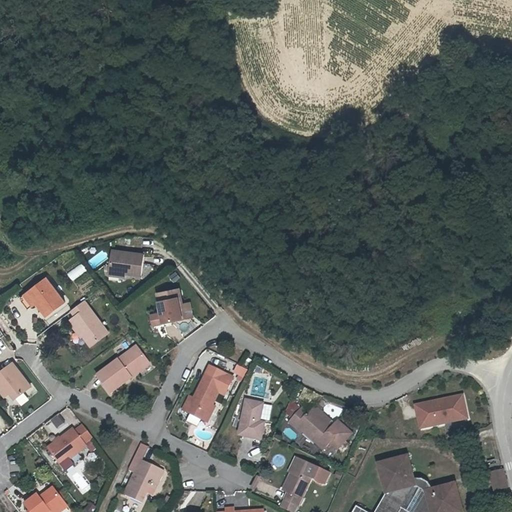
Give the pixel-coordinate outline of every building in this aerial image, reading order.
[(109,271),(125,273),(140,275),(142,254),(112,250),(109,271)] [(82,264),(70,272),(74,279),(86,272),(82,264)] [(24,299),(32,309),(37,306),(47,319),(65,304),(46,282),(24,299)] [(186,319),(186,318),(185,312),(192,311),(190,303),(183,305),(178,290),(157,294),(162,313),(165,323),(175,321),(184,319),(186,319)] [(27,313),(32,309),(24,299),(19,303),(27,313)] [(74,321),(70,324),(91,349),(109,335),(83,304),(69,315),(74,321)] [(162,313),(152,315),(155,325),(165,323),(162,313)] [(176,327),(175,321),(165,323),(166,329),(176,327)] [(511,328),(507,325),(502,333),(506,336),(511,328)] [(109,396),(130,380),(127,376),(143,362),(132,349),(96,379),(109,396)] [(147,367),(143,362),(127,376),(130,380),(147,367)] [(238,364),(232,375),(243,381),(249,370),(238,364)] [(0,388),(3,386),(12,395),(15,400),(30,388),(11,365),(2,373),(0,371),(0,388)] [(184,410),(205,420),(213,403),(219,391),(225,394),(233,376),(210,365),(192,402),(189,401),(184,410)] [(0,393),(6,400),(12,395),(3,386),(0,388),(0,393)] [(463,415),(459,398),(421,408),(424,425),(463,415)] [(262,404),(246,401),(240,436),(261,439),(263,423),(260,422),(262,404)] [(213,403),(205,420),(211,423),(219,405),(213,403)] [(316,407),(313,411),(330,426),(333,422),(316,407)] [(331,444),(338,451),(352,435),(338,422),(333,428),(331,430),(328,428),(330,426),(313,411),(308,415),(301,410),(288,425),(295,432),(298,429),(307,438),(324,452),(331,444)] [(47,447),(49,449),(59,461),(60,463),(68,456),(70,459),(86,445),(85,442),(92,436),(81,424),(73,431),(71,427),(47,447)] [(305,440),(307,438),(298,429),(295,432),(305,440)] [(128,472),(136,476),(143,459),(144,459),(148,449),(140,445),(128,472)] [(59,461),(49,449),(44,453),(54,465),(59,461)] [(60,463),(65,469),(73,462),(70,459),(68,456),(60,463)] [(288,472),(289,473),(296,476),(289,493),(286,500),(298,505),(299,504),(301,504),(304,498),(302,497),(310,477),(313,478),(313,479),(315,480),(318,482),(321,482),(322,483),(324,483),(329,472),(294,457),(288,472)] [(144,504),(151,487),(153,483),(156,484),(162,468),(144,459),(143,459),(136,476),(127,496),(144,504)] [(399,511),(401,509),(405,511),(461,511),(454,484),(432,490),(430,487),(428,485),(426,484),(424,482),(420,482),(417,483),(412,484),(406,459),(375,468),(383,496),(375,511),(366,511),(356,506),(353,511),(399,511)] [(169,470),(162,468),(156,484),(153,483),(151,487),(160,491),(169,470)] [(282,490),(289,493),(296,476),(289,473),(282,490)] [(503,491),(498,474),(486,477),(490,495),(503,491)] [(55,511),(65,505),(52,489),(39,499),(37,495),(24,504),(30,511),(55,511)] [(286,500),(283,508),(291,511),(295,511),(298,505),(286,500)]
